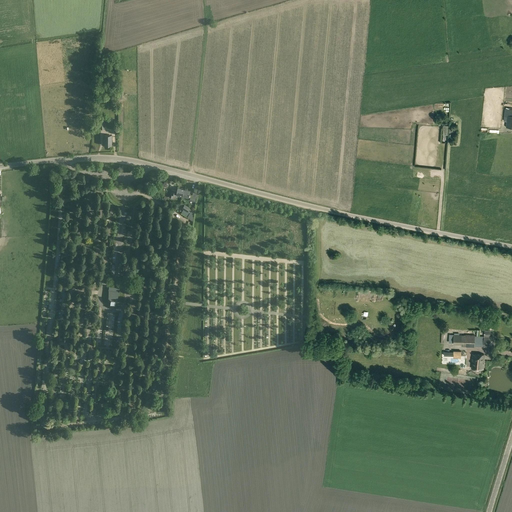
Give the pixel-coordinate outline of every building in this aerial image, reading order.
[(182,196),(183,189),(177,188),(177,191),(171,190),(169,197),(172,198),(173,195),(176,196),(176,194),(182,196)] [(110,304),(114,305),(115,302),(117,302),(119,291),(109,290),(108,301),(111,301),(110,304)] [(484,331),(484,336),(483,347),(492,347),(492,337),(491,336),(491,331),(484,331)] [(461,345),(461,347),(475,347),(475,336),(454,335),(454,344),(461,345)] [(472,354),(471,368),(483,369),(484,355),(472,354)]
